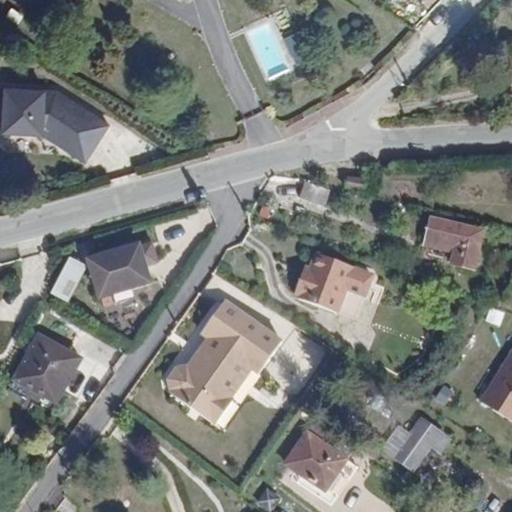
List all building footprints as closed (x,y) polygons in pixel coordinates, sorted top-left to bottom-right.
[(85,163),(88,164),(108,127),(108,121),(52,91),(4,87),(0,130),(0,136),(41,140),(85,163)] [(369,192),(372,182),(354,177),(352,187),(369,192)] [(327,206),(333,191),(307,183),(302,199),(327,206)] [(481,267),(490,228),(436,215),(432,236),(462,243),(457,261),(481,267)] [(150,285),(140,247),(91,260),(101,297),(150,285)] [(319,255),(313,271),(309,281),(305,280),(298,299),(302,300),(301,305),(340,318),(358,269),(319,255)] [(52,297),(70,306),(88,268),(70,259),(52,297)] [(308,269),(305,280),(309,281),(313,271),(308,269)] [(385,280),(376,306),(401,315),(411,290),(385,280)] [(283,342),(227,299),(203,331),(210,335),(207,340),(257,376),(283,342)] [(81,360),(41,338),(18,381),(58,403),(81,360)] [(257,376),(207,340),(204,344),(208,346),(199,360),(194,357),(189,365),(187,364),(178,365),(170,377),(172,386),(174,387),(171,390),(218,426),(257,376)] [(511,358),(483,402),(511,420),(511,358)] [(422,420),(395,457),(409,467),(420,451),(426,455),(433,446),(442,453),(451,440),(422,420)] [(325,499),(340,479),(348,485),(360,470),(349,461),(356,452),(345,444),(346,442),(320,421),(288,462),(306,476),(302,481),(325,499)] [(426,455),(420,451),(409,467),(415,471),(426,455)] [(333,504),(348,485),(340,479),(325,499),(333,504)]
